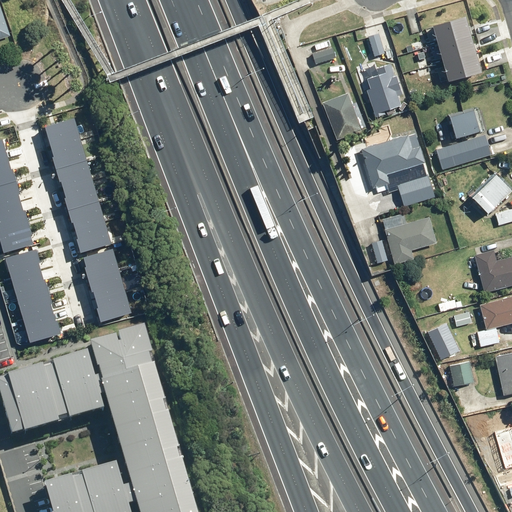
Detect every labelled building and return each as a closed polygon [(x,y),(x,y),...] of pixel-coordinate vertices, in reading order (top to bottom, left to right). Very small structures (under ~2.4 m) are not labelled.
[(0,40),(9,38),(0,10),(0,40)] [(434,25),(448,79),(480,70),(465,16),(434,25)] [(378,33),(366,37),(372,58),(384,54),(378,33)] [(307,48),(311,60),(333,53),(329,41),(307,48)] [(396,85),(390,64),(373,69),(376,75),(364,79),(367,89),(364,90),(373,119),(379,117),(378,114),(399,107),(392,86),(396,85)] [(319,107),(332,142),(360,131),(347,96),(319,107)] [(470,112),(446,119),(452,139),(476,131),(470,112)] [(46,126),(51,146),(81,138),(75,117),(46,126)] [(403,207),(433,198),(424,168),(414,135),(361,149),(372,191),(396,185),(403,207)] [(484,137),(437,150),(442,170),(490,156),(484,137)] [(51,146),(57,166),(87,158),(81,138),(51,146)] [(57,166),(63,187),(93,178),(87,158),(57,166)] [(7,160),(0,161),(0,184),(13,180),(7,160)] [(471,198),(485,214),(509,193),(495,177),(471,198)] [(63,187),(69,207),(98,199),(93,178),(63,187)] [(13,180),(0,184),(0,206),(19,201),(13,180)] [(69,207),(74,227),(104,219),(98,199),(69,207)] [(19,201),(0,206),(0,229),(25,222),(19,201)] [(511,209),(494,215),(498,226),(511,222),(511,209)] [(382,231),(392,266),(412,260),(409,251),(435,244),(428,218),(382,231)] [(74,227),(80,248),(110,240),(104,219),(74,227)] [(25,222),(0,229),(0,247),(1,252),(31,243),(25,222)] [(381,241),(370,243),(375,264),(386,261),(381,241)] [(108,247),(78,255),(85,277),(114,268),(108,247)] [(36,249),(7,257),(12,278),(42,270),(36,249)] [(480,280),(483,293),(511,287),(511,256),(495,260),(494,252),(474,256),(479,280),(480,280)] [(114,268),(85,277),(91,298),(121,289),(114,268)] [(42,270),(12,278),(18,298),(47,290),(42,270)] [(121,289),(91,298),(98,319),(127,311),(121,289)] [(47,290),(18,298),(24,319),(53,311),(47,290)] [(486,331),(511,323),(511,296),(478,306),(486,331)] [(53,311),(24,319),(29,340),(59,332),(53,311)] [(5,377),(23,435),(121,405),(138,457),(55,482),(64,511),(145,511),(156,509),(157,511),(207,511),(158,350),(167,348),(159,322),(100,340),(102,347),(5,377)] [(511,392),(511,354),(493,359),(501,395),(511,392)] [(468,364),(449,368),(453,386),(472,383),(468,364)]
